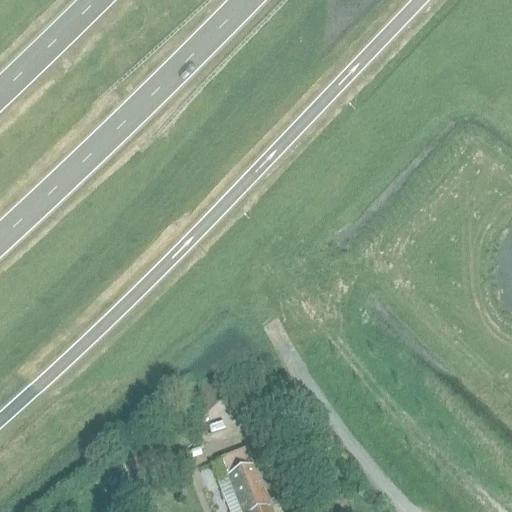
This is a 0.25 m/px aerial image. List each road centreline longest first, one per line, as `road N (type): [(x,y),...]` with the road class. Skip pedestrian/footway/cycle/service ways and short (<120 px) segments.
road 1 (trunk): [(0,416),(416,0)]
road 2 (trunk): [(0,238),(244,0)]
road 3 (unclassified): [(414,511),(365,462),(265,326)]
road 4 (trunk): [(96,0),(0,91)]
